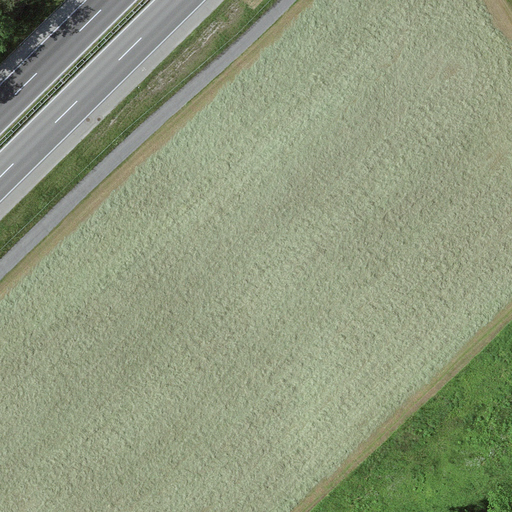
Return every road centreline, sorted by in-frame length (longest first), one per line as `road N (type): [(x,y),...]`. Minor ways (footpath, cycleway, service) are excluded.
road 1 (unclassified): [(282,0),(0,268)]
road 2 (motorway): [(0,177),(179,0)]
road 3 (motorway): [(110,0),(0,109)]
